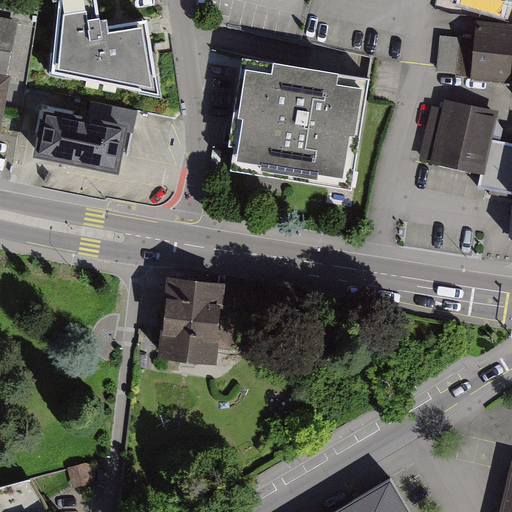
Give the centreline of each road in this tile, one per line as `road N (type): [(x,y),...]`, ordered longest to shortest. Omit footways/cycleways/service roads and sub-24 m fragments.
road 1 (primary): [(184,244),(511,297)]
road 2 (residential): [(255,511),(511,363)]
road 3 (unclassified): [(184,244),(200,157),(179,0)]
road 4 (primary): [(0,212),(184,244)]
